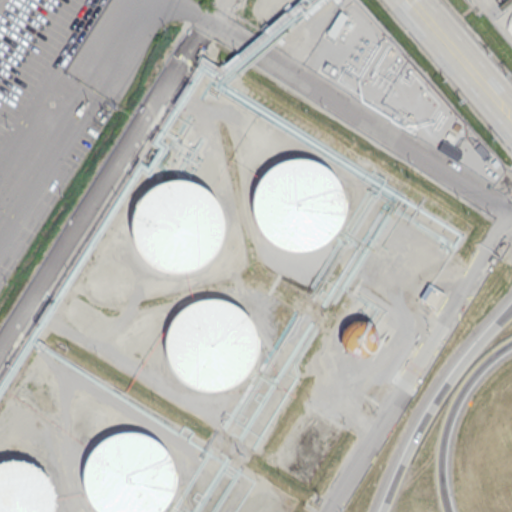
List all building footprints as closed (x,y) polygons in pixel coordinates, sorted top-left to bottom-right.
[(444,138),(438,147),(438,148),(457,160),(463,150),(444,138)] [(332,240),(342,224),(345,207),(342,189),(331,174),(316,164),(299,161),(281,164),(266,175),(256,190),(253,207),(256,225),(266,240),(282,250),(299,253),(317,250),(332,240)] [(210,259),(220,243),(223,226),(220,208),(210,193),(194,183),(177,180),(159,183),(144,194),(134,209),(131,226),(134,244),(145,259),(160,269),(177,272),(195,269),(210,259)] [(418,300),(436,309),(445,294),(428,284),(418,300)] [(246,378),(256,362),(259,345),(256,327),(245,312),(230,302),(213,299),(195,302),(180,313),(170,328),(167,345),(170,363),(180,378),(196,388),(213,391),(231,388),(246,378)] [(382,345),(366,315),(336,332),(352,362),(382,345)] [(162,511),(172,497),(175,479),(172,461),(162,447),(146,437),(129,433),(111,437),(96,447),(86,462),(83,480),(86,498),(95,511),(162,511)] [(53,511),(53,498),(48,483),(37,472),(23,465),(7,464),(0,466),(0,511),(53,511)]
